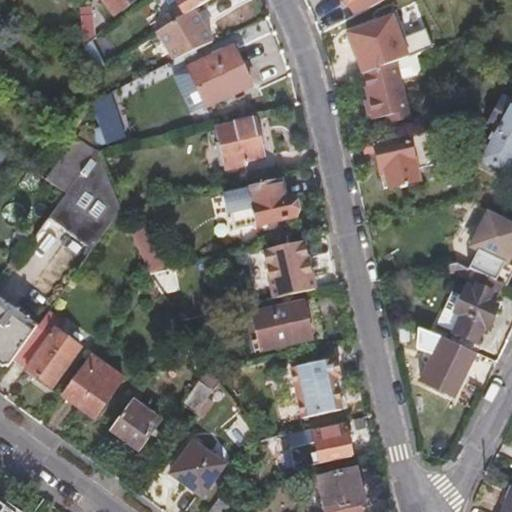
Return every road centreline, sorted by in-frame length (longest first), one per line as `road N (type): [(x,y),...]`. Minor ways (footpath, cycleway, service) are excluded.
road 1 (residential): [(283,0),(299,24),(332,141),(415,511)]
road 2 (residential): [(511,379),(454,496),(430,511)]
road 3 (residential): [(112,511),(0,430)]
